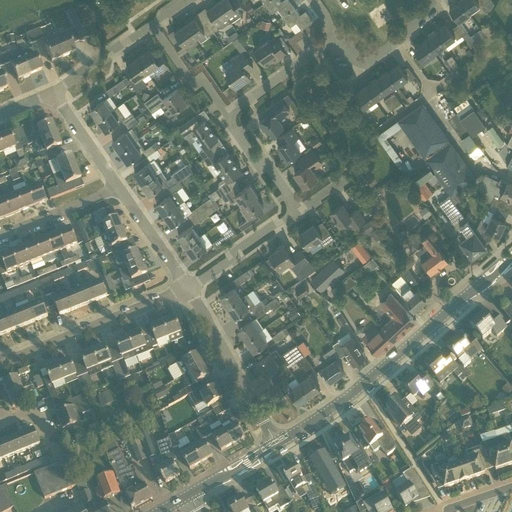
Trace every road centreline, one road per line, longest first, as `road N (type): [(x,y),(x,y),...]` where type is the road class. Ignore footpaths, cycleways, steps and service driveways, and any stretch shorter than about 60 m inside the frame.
road 1 (secondary): [(275,446),(363,387),(511,262)]
road 2 (residential): [(0,363),(187,288)]
road 3 (residential): [(275,446),(187,288)]
road 4 (residential): [(331,43),(360,72),(439,0)]
road 5 (residential): [(187,288),(298,210)]
road 6 (residential): [(187,288),(113,185)]
road 7 (residential): [(226,114),(331,43)]
road 8 (residential): [(0,238),(113,185)]
road 9 (residential): [(53,93),(154,24)]
road 10 (residential): [(298,210),(226,114)]
